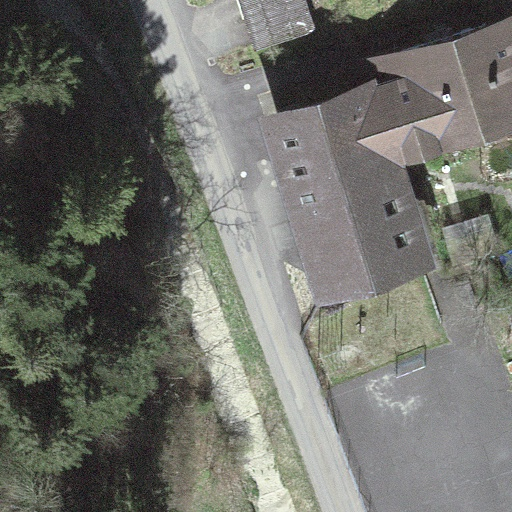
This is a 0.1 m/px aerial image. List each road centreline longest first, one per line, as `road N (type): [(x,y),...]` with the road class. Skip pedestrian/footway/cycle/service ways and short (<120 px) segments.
road 1 (unclassified): [(341,511),(226,199)]
road 2 (unclassified): [(149,0),(226,199)]
